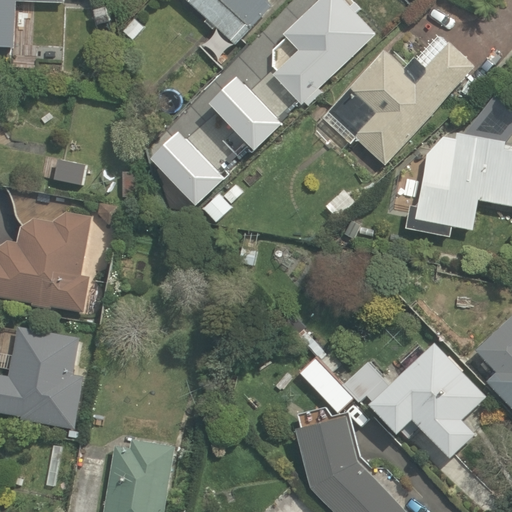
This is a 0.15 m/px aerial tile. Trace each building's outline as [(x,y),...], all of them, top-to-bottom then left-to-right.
[(0,0),(0,44),(15,46),(18,0),(35,0),(62,2),(62,0),(0,0)] [(193,0),(238,41),(275,2),(272,0),(193,0)] [(360,11),(369,0),(314,0),(261,57),(307,100),(376,26),(365,16),(360,11)] [(350,91),(379,117),(360,137),(388,163),(482,61),(454,35),(423,70),(394,43),(350,91)] [(24,84),(15,123),(61,134),(70,94),(24,84)] [(428,170),(448,173),(452,174),(450,183),(446,183),(426,179),(420,219),(440,223),(440,226),(476,231),(481,202),(511,207),(511,137),(455,129),(453,139),(433,136),(428,170)] [(89,165),(63,159),(58,177),(85,183),(89,165)] [(0,294),(81,313),(89,275),(82,273),(97,209),(40,197),(36,217),(24,214),(19,236),(0,231),(0,294)] [(511,319),(482,348),(500,367),(485,381),(511,409),(511,319)] [(371,397),(398,431),(413,419),(447,461),(481,434),(464,413),(484,398),(439,342),(371,397)] [(315,357),(300,372),(339,413),(354,399),(315,357)] [(359,419),(300,430),(310,487),(336,511),(411,511),(368,472),(359,419)] [(178,511),(192,447),(116,431),(99,511),(178,511)]
